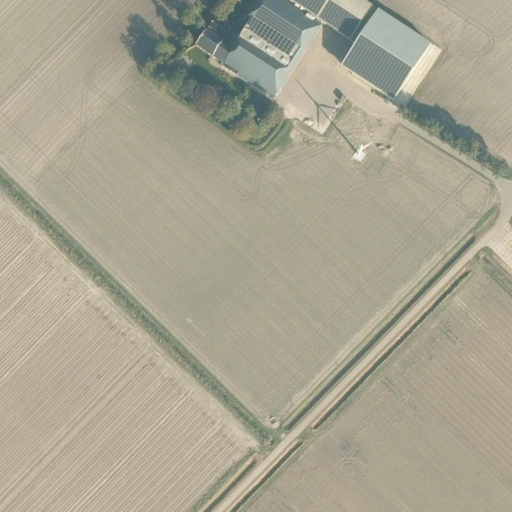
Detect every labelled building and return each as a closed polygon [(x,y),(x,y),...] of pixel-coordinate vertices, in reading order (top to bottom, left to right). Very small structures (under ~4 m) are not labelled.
[(313,21),(305,16),(280,0),(254,0),(240,22),(247,26),(244,31),(237,27),(226,43),(223,40),(222,42),(206,31),(196,46),(222,64),(221,66),(273,100),(321,27),(313,21)] [(305,16),(313,21),(315,19),(349,41),(372,6),(362,0),(286,0),(307,13),(305,16)] [(372,6),(349,41),(355,45),(341,66),(394,101),(430,45),(372,6)] [(208,28),(219,34),(224,26),(214,20),(208,28)] [(325,133),(342,106),(323,93),(309,115),(322,123),(318,129),(325,133)]
